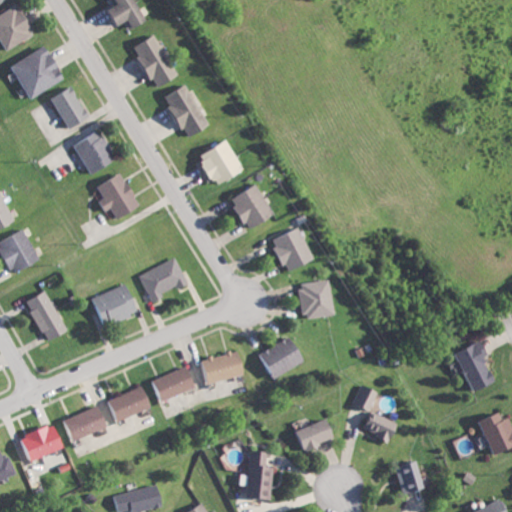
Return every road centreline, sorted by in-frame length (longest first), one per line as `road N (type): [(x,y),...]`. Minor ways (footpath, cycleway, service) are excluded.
road 1 (residential): [(241,304),(58,0)]
road 2 (residential): [(0,408),(241,304)]
